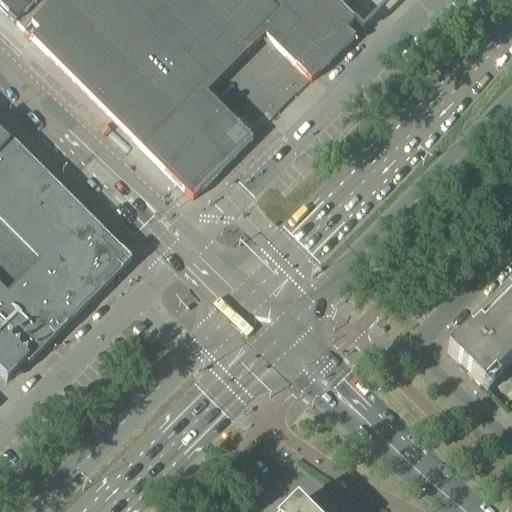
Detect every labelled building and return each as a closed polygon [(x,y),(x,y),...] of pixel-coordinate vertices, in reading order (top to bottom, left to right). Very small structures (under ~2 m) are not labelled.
[(0,0),(0,11),(0,12),(0,11),(0,12),(0,13),(1,12),(8,19),(7,19),(15,27),(15,26),(22,33),(55,0),(0,0)] [(325,0),(56,0),(30,26),(38,34),(30,42),(191,203),(251,143),(205,97),(263,39),(309,85),(360,34),(325,0)] [(5,145),(0,140),(0,378),(6,384),(24,365),(27,368),(129,266),(7,143),(5,145)] [(474,326),(445,355),(481,391),(492,380),(494,382),(511,363),(511,362),(511,360),(511,300),(480,332),(474,326)] [(138,325),(133,331),(139,336),(144,331),(138,325)]
